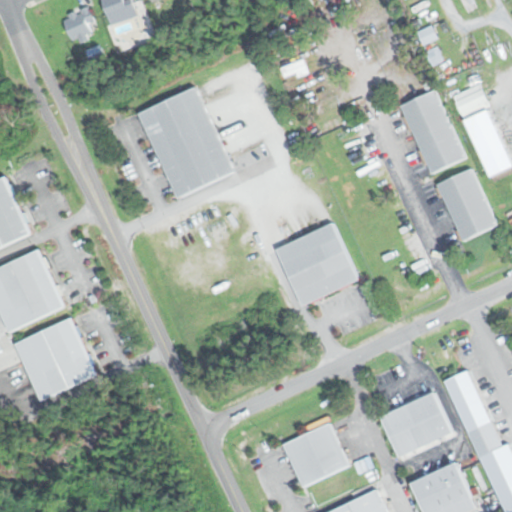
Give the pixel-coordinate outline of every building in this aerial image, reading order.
[(102,0),(112,24),(139,15),(134,0),(102,0)] [(59,19),(89,7),(99,35),(71,43),(59,19)] [(439,38),(432,26),(418,33),(424,46),(439,38)] [(139,113),(180,197),(236,169),(196,86),(139,113)] [(466,158),(437,89),(403,104),(432,172),(466,158)] [(511,166),(511,158),(489,108),(466,119),(492,176),(511,166)] [(474,168),(439,182),(463,240),(498,225),(474,168)] [(0,179),(0,246),(32,234),(9,176),(0,179)] [(278,246),(302,305),(360,281),(336,222),(278,246)] [(67,307),(41,248),(0,265),(0,308),(10,331),(67,307)] [(41,400),(98,375),(74,317),(16,342),(41,400)] [(502,446),(471,370),(449,379),(503,511),(511,511),(511,445),(511,443),(502,446)] [(381,417),(401,458),(454,432),(434,391),(381,417)] [(284,446),(306,487),(350,464),(329,422),(284,446)] [(468,511),(479,507),(457,462),(412,483),(426,511),(468,511)] [(388,511),(378,489),(330,511),(388,511)]
